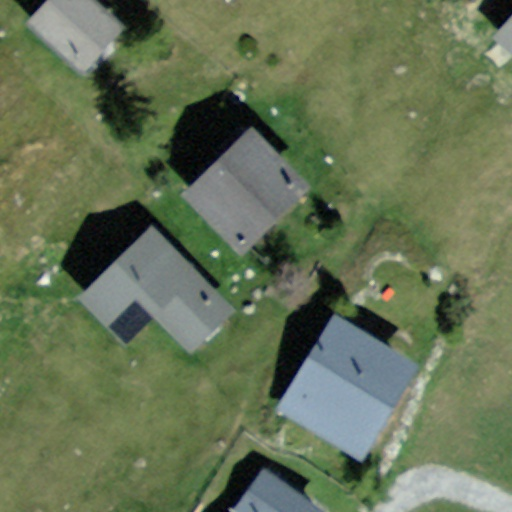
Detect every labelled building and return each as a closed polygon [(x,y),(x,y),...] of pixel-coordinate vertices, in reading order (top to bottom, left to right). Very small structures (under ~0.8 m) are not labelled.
[(104,30),(72,0),(47,0),(21,27),(66,70),(104,30)] [(511,3),(476,41),(511,75),(511,3)] [(282,191),(233,140),(175,195),(225,246),(282,191)] [(211,313),(178,280),(146,310),(178,344),(211,313)] [(404,368),(340,328),(290,409),(354,449),(404,368)] [(310,511),(267,479),(241,511),(310,511)]
